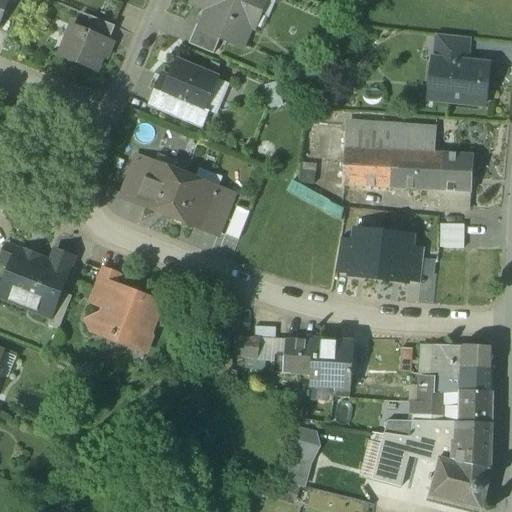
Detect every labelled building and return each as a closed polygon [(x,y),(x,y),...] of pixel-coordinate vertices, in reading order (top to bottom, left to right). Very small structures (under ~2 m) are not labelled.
[(0,0),(0,22),(8,0),(0,0)] [(212,0),(201,28),(201,29),(221,38),(244,47),(252,28),(253,28),(254,27),(252,26),(263,0),(212,0)] [(116,27),(91,17),(85,32),(109,42),(116,27)] [(85,32),(72,26),(60,56),(97,72),(109,42),(85,32)] [(221,38),(201,29),(201,28),(197,26),(189,45),(214,55),(221,38)] [(468,39),(437,35),(435,60),(466,63),(468,39)] [(435,60),(433,60),(431,81),(443,82),(448,89),(446,102),(484,106),(487,85),(482,84),(484,65),(466,63),(435,60)] [(217,80),(177,63),(170,78),(163,95),(174,100),(203,112),(204,111),(217,80)] [(162,74),(148,105),(169,114),(174,100),(163,95),(170,78),(162,74)] [(203,112),(174,100),(169,114),(202,128),(208,113),(204,111),(203,112)] [(436,131),(346,125),(345,149),(435,155),(436,131)] [(435,155),(345,149),(343,185),(441,191),(444,155),(435,155)] [(473,157),(444,155),(441,191),(471,193),(473,157)] [(136,160),(122,195),(138,201),(151,169),(152,169),(153,167),(136,160)] [(152,169),(151,169),(138,201),(137,204),(169,217),(186,175),(175,171),(173,177),(152,169)] [(196,180),(186,175),(169,217),(202,229),(203,227),(216,194),(214,194),(194,186),(196,180)] [(233,198),(216,191),(214,194),(216,194),(203,227),(218,233),(233,198)] [(464,225),(441,225),(440,237),(464,237),(464,225)] [(384,234),(355,230),(354,241),(352,240),(348,275),(348,276),(378,280),(384,234)] [(413,237),(384,234),(378,280),(408,283),(408,282),(413,248),(411,248),(413,237)] [(464,237),(440,237),(440,249),(463,249),(464,237)] [(352,240),(340,239),(335,274),(348,275),(352,240)] [(74,259),(55,251),(49,267),(37,262),(39,257),(25,252),(24,253),(6,246),(0,260),(0,263),(11,268),(2,290),(32,302),(29,309),(50,318),(60,292),(74,259)] [(424,249),(413,248),(408,282),(420,284),(424,249)] [(118,276),(104,271),(92,303),(105,308),(118,276)] [(131,295),(114,289),(119,276),(118,276),(105,308),(106,309),(103,315),(88,322),(92,332),(114,341),(115,339),(126,343),(125,345),(146,353),(151,338),(148,332),(151,326),(153,325),(161,305),(144,298),(140,299),(139,302),(132,299),(131,295)] [(60,292),(50,318),(47,326),(58,331),(72,297),(60,292)] [(221,356),(217,377),(228,379),(233,357),(257,361),(260,340),(238,339),(233,357),(221,356)] [(316,343),(285,341),(283,365),(282,375),(312,378),(313,378),(314,363),(316,343)] [(336,344),(316,343),(314,363),(313,378),(312,378),(312,388),(333,389),(336,344)] [(353,345),(336,344),(333,389),(350,389),(353,345)] [(461,348),(433,347),(432,378),(434,379),(434,396),(443,395),(460,394),(461,394),(461,370),(462,347),(461,347),(461,348)] [(492,349),(462,347),(461,370),(492,371),(492,349)] [(412,351),(400,350),(399,373),(411,374),(412,351)] [(283,365),(274,364),(273,374),(282,375),(283,365)] [(492,371),(461,370),(461,394),(492,394),(492,371)] [(432,378),(419,377),(417,404),(432,404),(434,396),(434,379),(432,378)] [(461,394),(460,394),(460,424),(491,425),(492,394),(461,394)] [(432,404),(417,404),(417,417),(443,418),(443,395),(434,396),(432,404)] [(411,423),(387,422),(384,435),(411,439),(411,423)] [(411,439),(384,435),(372,480),(400,487),(409,457),(438,464),(439,459),(451,462),(453,442),(455,442),(456,424),(411,423),(411,439)] [(460,424),(456,424),(455,442),(453,442),(451,462),(490,472),(491,425),(460,424)] [(298,433),(291,459),(307,464),(314,438),(298,433)] [(291,459),(284,484),(302,488),(308,464),(307,464),(291,459)] [(451,462),(439,459),(438,464),(429,498),(480,511),(490,472),(451,462)] [(295,488),(284,486),(280,501),(291,503),(295,488)]
